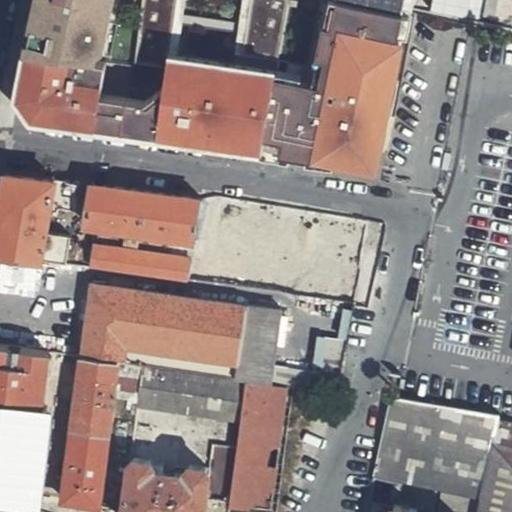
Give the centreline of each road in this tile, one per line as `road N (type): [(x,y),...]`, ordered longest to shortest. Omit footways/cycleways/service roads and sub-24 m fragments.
road 1 (residential): [(0,143),(413,211)]
road 2 (residential): [(413,211),(338,511)]
road 3 (residential): [(450,29),(413,211)]
